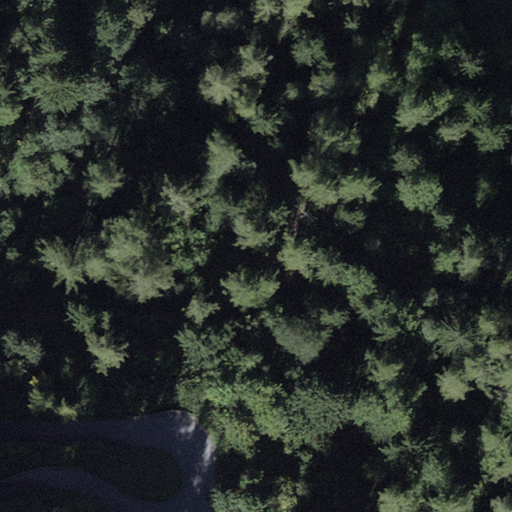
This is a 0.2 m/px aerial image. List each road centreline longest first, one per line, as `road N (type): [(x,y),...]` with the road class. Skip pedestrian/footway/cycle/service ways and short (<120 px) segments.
road 1 (unclassified): [(0,432),(183,434),(202,467),(191,504),(176,511)]
road 2 (unclassified): [(147,511),(74,477),(31,479),(0,493)]
